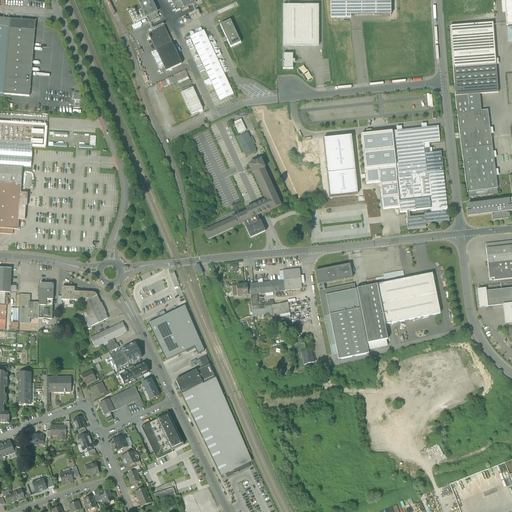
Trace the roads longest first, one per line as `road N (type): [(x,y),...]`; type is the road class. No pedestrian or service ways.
road 1 (tertiary): [(53,0),(124,175),(121,220)]
road 2 (tertiary): [(302,250),(460,234)]
road 3 (residential): [(444,81),(291,98)]
road 4 (residential): [(460,234),(444,81)]
road 5 (residential): [(511,373),(472,321),(460,234)]
road 6 (tertiary): [(162,264),(302,250)]
road 7 (tertiary): [(228,511),(174,399)]
